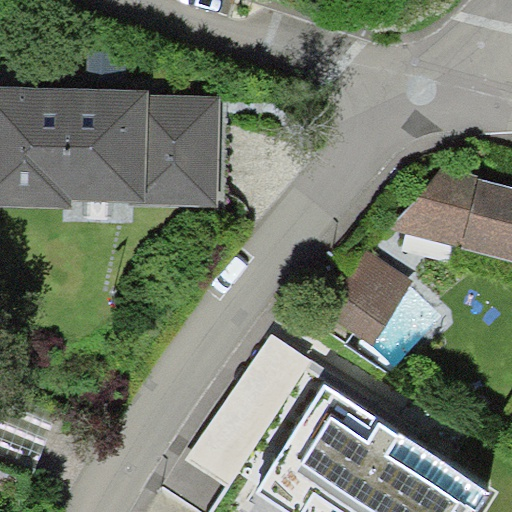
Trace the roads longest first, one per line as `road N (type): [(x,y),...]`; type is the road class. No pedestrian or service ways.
road 1 (residential): [(153,511),(428,110)]
road 2 (residential): [(428,110),(83,0)]
